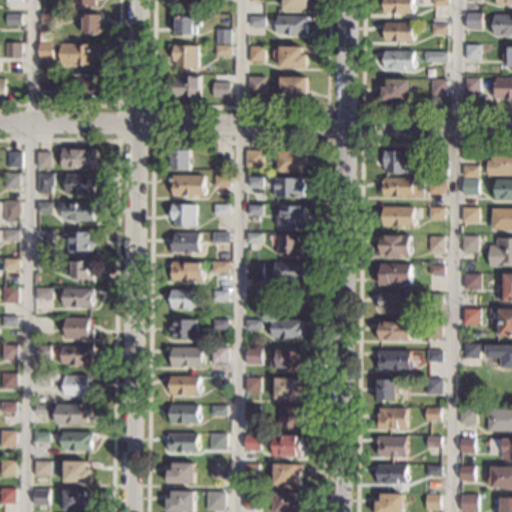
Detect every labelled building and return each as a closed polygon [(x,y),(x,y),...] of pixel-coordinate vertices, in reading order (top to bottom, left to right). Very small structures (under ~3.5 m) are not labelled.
[(308,0),(308,9),(284,9),(284,0),(308,0)] [(414,0),(414,14),(384,14),(384,0),(414,0)] [(56,15),(61,15),(61,22),(56,22),(56,24),(41,24),(41,13),(56,13),(56,15)] [(482,29),(466,29),(467,13),(480,14),(482,14),(482,29)] [(22,25),(6,25),(6,14),(23,14),(22,25)] [(102,34),(83,34),(83,25),(81,25),(81,15),(103,15),(102,34)] [(265,26),(250,26),(250,15),(266,15),(265,26)] [(511,35),(493,35),(493,15),(511,15),(511,35)] [(307,35),(277,34),(277,16),(308,16),(307,35)] [(200,26),(194,26),(194,34),(175,34),(175,17),(200,18),(200,26)] [(414,41),(384,41),(385,22),(414,23),(414,41)] [(448,34),(432,34),(433,24),(448,24),(448,34)] [(231,44),(216,44),(216,30),(232,30),(231,44)] [(22,44),(22,59),(6,59),(6,43),(22,44)] [(53,59),(39,59),(40,43),(53,44),(53,59)] [(91,50),(101,50),(101,61),(90,61),(90,65),(62,64),(62,45),(91,45),(91,50)] [(482,60),(466,60),(466,45),(482,45),(482,60)] [(198,68),(176,68),(176,61),(174,61),(174,46),(198,46),(198,68)] [(232,55),(217,55),(217,46),(232,46),(232,55)] [(265,62),(249,62),(249,46),(265,46),(265,62)] [(302,55),(307,55),(307,68),(280,68),(281,47),(302,47),(302,55)] [(414,69),(384,69),(384,52),(414,52),(414,69)] [(448,63),(425,63),(425,52),(448,52),(448,63)] [(57,86),(40,86),(40,75),(57,75),(57,86)] [(100,96),(75,96),(75,93),(62,93),(62,83),(75,83),(75,75),(100,75),(100,96)] [(201,76),(200,97),(174,97),(174,79),(181,79),(181,75),(201,76)] [(266,95),(250,95),(250,76),(266,77),(266,95)] [(307,98),(281,98),(281,77),(307,77),(307,98)] [(480,93),(465,93),(465,78),(467,78),(480,78),(480,93)] [(511,99),(494,99),(494,88),(496,88),(496,78),(511,78),(511,99)] [(447,95),(431,95),(431,79),(447,80),(447,95)] [(410,92),(412,92),(412,100),(410,100),(410,101),(382,101),(383,87),(387,87),(387,80),(410,80),(410,92)] [(231,83),(230,97),(213,97),(213,83),(231,83)] [(96,151),(97,154),(97,162),(96,163),(96,169),(61,168),(62,149),(96,149),(96,151)] [(190,170),(171,170),(171,150),(191,150),(190,170)] [(233,166),(214,166),(214,150),(233,150),(233,166)] [(264,166),(246,166),(246,151),(264,151),(264,166)] [(306,162),(302,162),(302,172),(276,172),(277,160),(274,160),(274,153),(277,153),(277,151),(306,151),(306,162)] [(408,174),(386,174),(386,169),(384,169),(384,151),(408,151),(408,174)] [(22,168),(8,168),(8,152),(9,152),(23,152),(22,168)] [(51,168),(38,168),(38,152),(51,152),(51,168)] [(511,175),(487,175),(487,161),(491,161),(491,154),(494,154),(494,152),(511,152),(511,175)] [(448,177),(432,177),(432,160),(448,160),(448,177)] [(479,178),(463,177),(464,166),(479,167),(479,178)] [(20,189),(5,189),(5,173),(20,174),(20,189)] [(54,187),(52,187),(52,194),(38,194),(39,174),(54,174),(54,187)] [(96,195),(66,194),(66,174),(96,174),(96,195)] [(231,187),(215,187),(215,175),(231,176),(231,187)] [(205,196),(172,196),(173,176),(205,176),(205,196)] [(263,187),(248,187),(248,177),(263,177),(263,187)] [(302,184),(305,184),(305,198),(275,198),(275,195),(274,195),(274,185),(276,185),(276,178),(302,178),(302,184)] [(424,198),(414,198),(414,196),(407,196),(407,198),(383,198),(383,193),(380,193),(380,185),(383,185),(383,179),(424,179),(424,198)] [(446,194),(430,194),(430,179),(434,179),(446,179),(446,194)] [(479,196),(463,196),(463,180),(477,180),(479,180),(479,196)] [(511,200),(496,200),(496,198),(494,198),(494,189),(496,189),(496,180),(511,180),(511,200)] [(20,223),(5,223),(5,201),(20,201),(20,223)] [(53,212),(38,212),(38,202),(53,202),(53,212)] [(94,222),(63,221),(63,202),(65,202),(94,203),(94,222)] [(196,226),(174,226),(174,220),(172,220),(172,205),(196,205),(196,226)] [(230,206),(230,215),(214,215),(214,205),(230,206)] [(263,215),(248,215),(248,205),(263,205),(263,215)] [(305,221),(303,221),(303,227),(277,226),(277,214),(281,214),(281,206),(305,206),(305,221)] [(414,227),(383,227),(383,207),(414,207),(414,227)] [(479,208),(479,223),(463,223),(463,207),(479,208)] [(444,219),(430,219),(430,208),(444,208),(444,219)] [(511,230),(492,230),(493,208),(511,208),(511,230)] [(20,241),(4,241),(4,230),(20,230),(20,241)] [(53,241),(37,241),(37,231),(53,231),(53,241)] [(92,238),(95,238),(95,246),(93,246),(93,252),(69,251),(69,232),(92,232),(92,238)] [(200,252),(192,252),(192,254),(184,254),(184,252),(172,252),(172,236),(174,236),(174,233),(200,233),(200,252)] [(229,242),(213,242),(213,233),(230,233),(229,242)] [(263,233),(263,244),(247,243),(247,233),(263,233)] [(302,240),(305,240),(305,249),(302,249),(302,254),(278,254),(278,235),(302,235),(302,240)] [(411,257),(380,256),(380,235),(411,236),(411,257)] [(446,251),(431,251),(431,236),(446,237),(446,251)] [(479,252),(462,252),(463,237),(464,237),(479,237),(479,252)] [(511,267),(489,267),(489,246),(497,246),(497,238),(511,238),(511,267)] [(19,270),(4,270),(4,258),(19,259),(19,270)] [(52,271),(37,270),(37,259),(52,259),(52,271)] [(92,271),(94,271),(94,280),(71,280),(72,261),(92,261),(92,271)] [(204,282),(171,281),(171,261),(204,261),(204,282)] [(229,262),(229,273),(212,273),(212,261),(229,262)] [(263,279),(247,279),(247,263),(263,263),(263,279)] [(304,281),(274,281),(274,263),(304,263),(304,281)] [(412,283),(390,283),(390,286),(379,286),(379,276),(381,276),(381,265),(412,265),(412,283)] [(444,275),(430,275),(430,265),(444,265),(444,275)] [(481,290),(465,289),(465,275),(481,275),(481,290)] [(19,303),(3,303),(3,287),(19,287),(19,303)] [(53,299),(36,299),(36,288),(53,288),(53,299)] [(93,307),(63,307),(63,288),(93,288),(93,307)] [(201,309),(171,308),(171,290),(201,290),(201,309)] [(229,292),(229,301),(213,301),(213,291),(229,292)] [(409,311),(380,311),(380,293),(409,293),(409,311)] [(443,304),(429,303),(429,294),(443,294),(443,304)] [(480,325),(464,325),(464,309),(481,309),(480,325)] [(511,337),(499,337),(500,309),(511,309),(511,337)] [(18,326),(3,326),(3,316),(18,317),(18,326)] [(52,332),(36,332),(37,317),(52,317),(52,332)] [(90,328),(94,328),(94,339),(66,339),(66,318),(90,318),(90,328)] [(262,331),(245,331),(245,319),(262,319),(262,331)] [(196,340),(172,339),(172,332),(170,332),(170,325),(173,325),(173,320),(196,320),(196,340)] [(228,330),(212,329),(212,320),(228,320),(228,330)] [(304,327),(302,327),(302,339),(272,338),(272,320),(304,320),(304,327)] [(410,342),(379,342),(379,321),(410,321),(410,342)] [(443,339),(428,339),(428,323),(443,323),(443,339)] [(479,358),(465,358),(465,344),(479,345),(479,358)] [(18,360),(3,360),(3,345),(18,345),(18,360)] [(51,358),(37,358),(37,345),(51,345),(51,358)] [(93,365),(62,365),(62,346),(93,347),(93,365)] [(511,369),(502,369),(502,358),(486,358),(486,346),(511,346),(511,369)] [(228,363),(211,363),(212,347),(228,348),(228,363)] [(203,368),(171,368),(171,348),(203,348),(203,368)] [(262,365),(246,365),(246,348),(262,348),(262,365)] [(302,370),(277,370),(277,368),(272,368),(272,360),(276,360),(276,350),(302,350),(302,370)] [(412,362),(413,362),(413,368),(411,368),(411,371),(378,371),(378,358),(376,358),(376,351),(412,351),(412,362)] [(443,362),(427,362),(427,351),(443,351),(443,362)] [(17,389),(2,389),(2,374),(17,374),(17,389)] [(52,387),(36,387),(36,374),(52,374),(52,387)] [(89,385),(93,386),(93,396),(64,396),(64,394),(61,394),(61,388),(64,388),(65,376),(89,376),(89,385)] [(200,395),(169,395),(170,377),(200,377),(200,395)] [(228,378),(228,387),(212,387),(212,378),(228,378)] [(260,393),(245,393),(245,378),(260,378),(260,393)] [(297,386),(302,386),(302,400),(275,399),(276,378),(297,378),(297,386)] [(441,394),(426,394),(427,378),(441,379),(441,394)] [(396,402),(378,402),(378,380),(397,380),(396,402)] [(17,412),(1,412),(1,403),(17,403),(17,412)] [(93,417),(88,417),(88,423),(85,423),(85,425),(57,425),(57,415),(36,414),(36,404),(93,405),(93,417)] [(199,423),(170,423),(170,405),(199,406),(199,423)] [(227,406),(227,417),(211,417),(211,406),(227,406)] [(260,422),(245,421),(245,407),(261,407),(260,422)] [(302,416),(306,416),(306,422),(300,422),(300,429),(280,428),(280,407),(302,407),(302,416)] [(440,421),(426,421),(426,408),(441,408),(440,421)] [(407,429),(378,429),(378,419),(375,419),(375,414),(379,414),(380,409),(407,409),(407,429)] [(511,431),(487,431),(487,409),(511,409),(511,431)] [(476,424),(460,424),(460,410),(476,410),(476,424)] [(16,447),(1,447),(1,431),(17,431),(16,447)] [(50,443),(34,442),(35,432),(50,432),(50,443)] [(93,451),(62,451),(62,432),(93,433),(93,451)] [(198,452),(168,451),(168,434),(199,434),(198,452)] [(227,451),(210,450),(210,434),(227,434),(227,451)] [(261,451),(245,451),(245,435),(261,435),(261,451)] [(302,457),(273,456),(273,435),(302,436),(302,457)] [(407,456),(378,456),(378,445),(374,445),(374,437),(378,437),(378,436),(407,436),(407,456)] [(441,448),(427,448),(427,437),(441,437),(441,448)] [(475,454),(461,454),(461,438),(475,438),(475,454)] [(511,460),(503,460),(504,439),(511,439),(511,460)] [(16,476),(1,476),(1,461),(17,461),(16,476)] [(51,476),(35,476),(35,461),(51,461),(51,476)] [(87,469),(92,469),(92,482),(65,482),(65,462),(87,462),(87,469)] [(195,484),(168,484),(168,470),(173,471),(173,463),(195,463),(195,484)] [(226,478),(210,478),(210,464),(226,464),(226,478)] [(259,479),(244,479),(244,464),(259,464),(259,479)] [(408,483),(377,483),(377,464),(408,465),(408,483)] [(302,486),(274,486),(274,465),(302,465),(302,486)] [(442,476),(426,476),(426,465),(442,466),(442,476)] [(475,481),(461,481),(461,467),(475,467),(475,481)] [(511,487),(494,487),(494,467),(511,467),(511,487)] [(16,504),(1,503),(1,489),(16,489),(16,504)] [(50,505),(33,505),(34,489),(50,489),(50,505)] [(87,498),(91,498),(91,511),(65,511),(65,491),(87,491),(87,498)] [(195,492),(195,511),(168,511),(168,499),(172,499),(172,492),(195,492)] [(261,509),(244,509),(244,492),(261,492),(261,509)] [(225,510),(207,510),(207,493),(225,493),(225,510)] [(296,500),(302,501),(302,511),(274,511),(274,493),(296,493),(296,500)] [(403,511),(376,511),(376,501),(382,501),(382,494),(403,494),(403,511)] [(440,510),(426,510),(426,495),(441,496),(440,510)] [(478,511),(461,511),(461,496),(478,496),(478,511)] [(511,511),(500,511),(501,498),(511,498),(511,511)]
